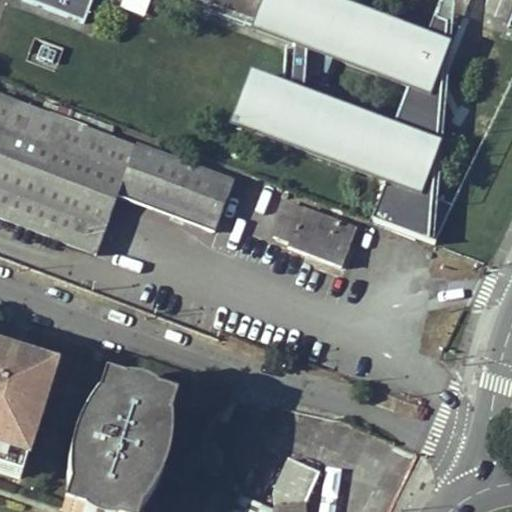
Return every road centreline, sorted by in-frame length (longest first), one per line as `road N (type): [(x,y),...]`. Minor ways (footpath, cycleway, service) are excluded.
road 1 (residential): [(470,473),(413,428),(0,283)]
road 2 (unknown): [(275,380),(208,511)]
road 3 (secondary): [(511,344),(470,473)]
